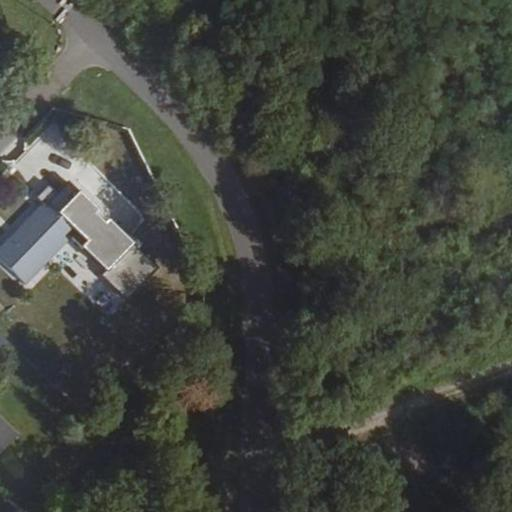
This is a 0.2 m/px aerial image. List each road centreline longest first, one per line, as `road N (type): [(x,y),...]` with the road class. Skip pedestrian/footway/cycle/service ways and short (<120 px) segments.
road 1 (unclassified): [(93,32),(194,124),(229,175),(253,231),(264,292),(255,511)]
road 2 (track): [(511,369),(258,461)]
road 3 (residential): [(0,135),(93,32)]
